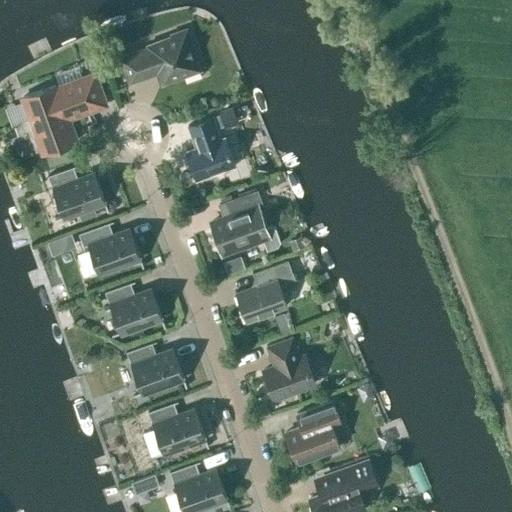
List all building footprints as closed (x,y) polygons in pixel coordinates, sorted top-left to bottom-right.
[(160,83),(198,69),(189,45),(191,44),(186,28),(170,34),(171,36),(147,45),(147,47),(119,57),(128,82),(156,72),(160,83)] [(103,104),(93,75),(55,88),(54,85),(22,97),(30,119),(27,120),(32,132),(35,131),(42,153),(52,150),(66,145),(74,142),(66,118),(103,104)] [(231,106),(219,111),(225,127),(237,122),(231,106)] [(219,138),(211,116),(187,125),(195,147),(185,151),(195,180),(234,166),(223,137),(219,138)] [(53,152),(45,155),(49,165),(71,157),(66,145),(52,150),(53,152)] [(81,177),(76,165),(47,175),(61,216),(54,218),(54,219),(77,211),(81,221),(96,215),(92,206),(103,202),(106,211),(107,211),(94,173),(81,177)] [(223,217),(209,222),(220,253),(254,240),(257,242),(263,239),(266,249),(277,245),(279,240),(274,228),(269,226),(263,228),(258,225),(252,209),(261,205),(256,191),(219,204),(223,217)] [(112,235),(108,223),(112,221),(77,233),(82,246),(87,245),(96,272),(89,274),(89,276),(138,258),(141,267),(142,267),(129,229),(112,235)] [(285,305),(278,285),(294,280),(286,259),(251,272),(256,286),(236,293),(236,291),(234,291),(245,322),(266,315),(265,313),(285,305)] [(134,295),(129,283),(134,281),(133,281),(104,291),(118,332),(111,334),(111,336),(159,318),(163,327),(164,327),(150,289),(134,295)] [(298,356),(291,336),(265,345),(273,366),(262,370),(272,398),(313,383),(303,355),(298,356)] [(155,355),(151,343),(155,341),(125,351),(140,392),(132,394),(133,396),(181,378),(184,387),(185,387),(172,349),(155,355)] [(153,429),(142,433),(150,456),(154,454),(154,456),(203,438),(206,447),(207,447),(194,409),(177,415),(172,403),(177,401),(177,400),(147,411),(153,429)] [(296,462),(325,451),(338,447),(331,428),(340,425),(331,400),(295,413),(300,426),(285,432),(296,462)] [(355,495),(375,483),(366,459),(332,471),(334,477),(319,482),(323,493),(308,498),(313,511),(358,511),(361,511),(355,495)] [(198,475),(194,463),(198,461),(198,460),(168,471),(183,511),(181,511),(185,511),(224,498),(228,507),(229,507),(215,469),(198,475)]
